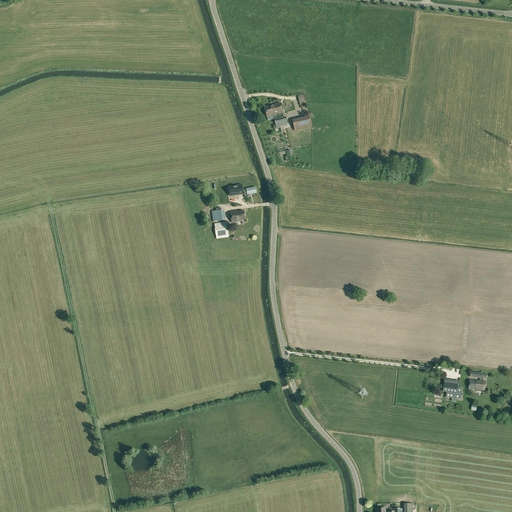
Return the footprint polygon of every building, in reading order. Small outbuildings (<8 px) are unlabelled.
[(281,103),(264,107),(266,117),(283,113),(281,103)] [(276,127),(279,127),(287,124),(285,116),(274,119),(276,127)] [(312,127),(309,116),(292,120),(294,131),(312,127)] [(241,185),(229,187),(230,196),(242,194),(241,185)] [(223,210),(211,212),(213,222),(224,220),(223,210)] [(236,212),(236,211),(230,212),(232,223),(238,221),(245,219),(243,211),(236,212)] [(226,222),(214,224),(216,239),(228,237),(226,222)] [(471,372),(470,377),(480,378),(480,381),(476,380),(476,381),(470,380),(468,389),(475,390),(485,391),(486,381),(484,381),(484,379),(486,379),(487,374),(471,372)] [(458,399),(461,399),(463,388),(458,387),(459,381),(445,379),(443,391),(446,392),(446,397),(458,399)] [(414,511),(414,510),(412,510),(411,502),(403,503),(403,511),(414,511)]
